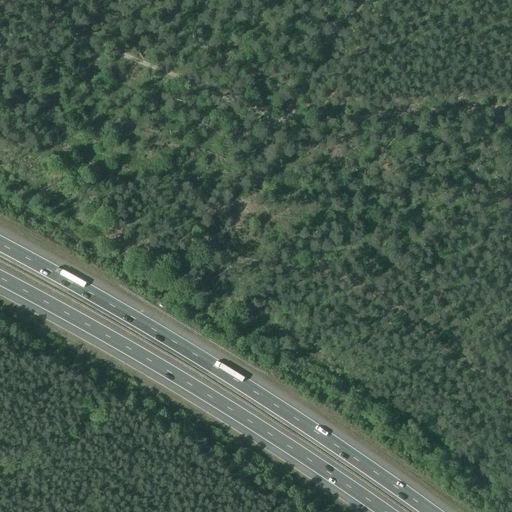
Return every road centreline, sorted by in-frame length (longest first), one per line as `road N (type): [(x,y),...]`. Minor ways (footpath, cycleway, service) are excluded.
road 1 (track): [(359,0),(281,121),(190,234),(229,260),(295,268),(363,289),(511,404)]
road 2 (track): [(0,2),(281,121),(511,105)]
road 3 (motorway): [(428,511),(173,340),(0,244)]
road 4 (motorway): [(0,279),(234,410),(383,511)]
